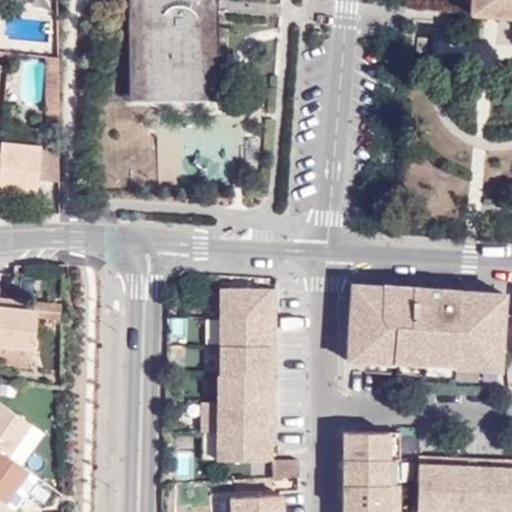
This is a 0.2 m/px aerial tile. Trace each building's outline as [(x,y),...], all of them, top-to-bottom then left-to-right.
[(129,0),(132,109),(219,107),(216,0),(129,0)] [(511,0),(470,0),(470,12),(511,15),(511,0)] [(44,54),(56,55),(55,15),(41,15),(41,54),(44,54)] [(45,108),(45,113),(57,113),(56,55),(44,54),(44,67),(45,108)] [(39,143),(1,138),(0,144),(0,187),(35,192),(39,143)] [(19,306),(20,297),(0,295),(0,345),(33,348),(37,316),(37,308),(19,306)] [(218,459),(264,461),(268,295),(220,295),(217,409),(203,408),(203,432),(219,433),(218,459)] [(500,380),(506,306),(353,295),(347,369),(500,380)] [(41,316),(43,299),(20,297),(19,306),(37,308),(37,316),(41,316)] [(41,316),(61,318),(60,301),(43,299),(41,316)] [(0,362),(31,366),(33,348),(0,345),(0,362)] [(0,449),(8,455),(30,422),(0,400),(0,449)] [(390,509),(389,431),(344,432),(345,493),(350,493),(349,511),(394,511),(394,509),(390,509)] [(0,497),(6,502),(28,469),(8,455),(0,449),(0,497)] [(13,498),(20,504),(39,476),(28,469),(6,502),(9,504),(13,498)] [(511,510),(511,473),(420,471),(419,508),(511,510)] [(232,511),(218,511),(217,511),(282,511),(283,508),(282,496),(282,489),(232,492),(232,511)] [(0,511),(10,511),(11,511),(14,508),(9,504),(6,502),(0,497),(0,511)] [(14,508),(16,509),(20,504),(13,498),(9,504),(14,508)]
